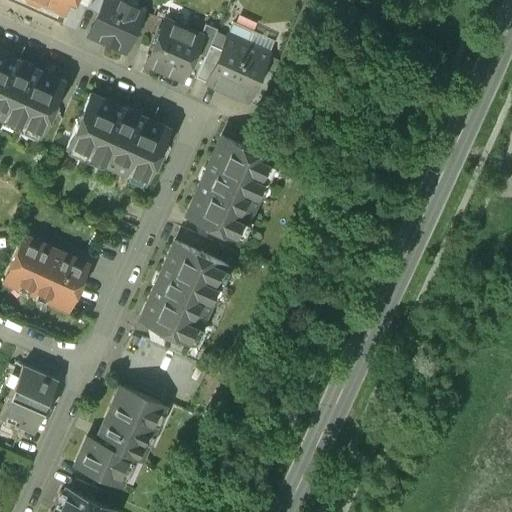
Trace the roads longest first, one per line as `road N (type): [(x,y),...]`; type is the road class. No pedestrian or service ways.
road 1 (secondary): [(285,511),(511,22)]
road 2 (residential): [(0,24),(200,112),(88,367)]
road 3 (unclassified): [(511,191),(493,178),(342,511)]
road 4 (residential): [(88,367),(25,511)]
